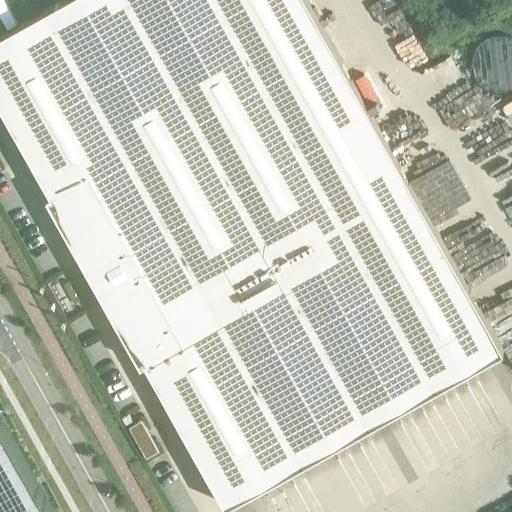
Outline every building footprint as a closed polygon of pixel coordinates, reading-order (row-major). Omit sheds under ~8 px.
[(57,0),(0,32),(0,102),(50,191),(51,193),(47,195),(141,364),(145,361),(226,505),(226,504),(262,484),(276,477),(284,472),(298,464),(329,447),(343,439),(351,434),(365,427),(391,412),(405,404),(413,399),(427,391),(436,387),(450,379),(458,374),(472,366),(503,349),(504,349),(307,0),(57,0)] [(511,88),(511,36),(509,35),(504,33),(498,33),(493,34),(487,36),(482,39),(478,43),(475,47),(472,52),(471,58),(471,63),(471,69),(473,75),(476,79),(480,84),(485,87),(490,89),(495,91),(501,91),(507,90),(511,88)] [(463,217),(479,209),(453,156),(417,173),(445,230),(465,220),(463,217)] [(145,416),(131,422),(146,454),(159,448),(145,416)] [(51,511),(0,421),(0,511),(51,511)]
